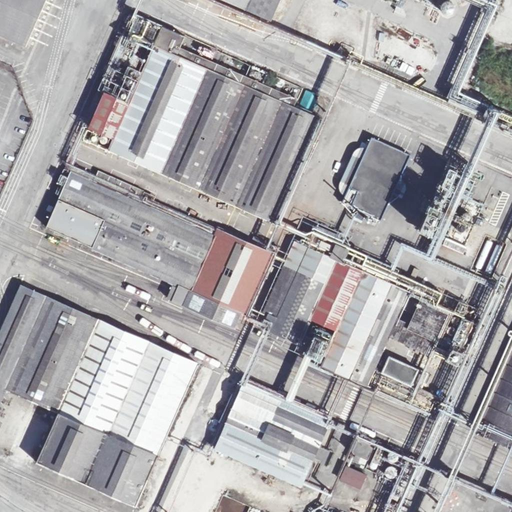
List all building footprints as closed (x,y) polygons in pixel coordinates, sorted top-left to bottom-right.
[(0,0),(0,35),(27,48),(31,39),(47,0),(0,0)] [(226,0),(274,20),(282,0),(226,0)] [(186,37),(164,27),(130,103),(108,94),(93,127),(116,137),(111,148),(274,221),(319,119),(294,107),(296,100),(268,87),(262,92),(179,56),(181,49),(186,37)] [(133,34),(121,61),(137,68),(142,55),(136,53),(143,38),(133,34)] [(268,87),(181,49),(179,56),(262,92),(268,87)] [(300,103),(315,109),(320,95),(305,89),(300,103)] [(411,158),(371,139),(362,160),(355,157),(341,189),(348,192),(341,208),(356,215),(353,222),(364,226),(366,220),(382,227),(395,198),(401,200),(404,193),(398,190),(411,158)] [(462,244),(494,173),(470,163),(426,260),(450,270),(462,244)] [(85,171),(75,167),(48,228),(179,288),(174,300),(236,329),(242,315),(249,319),(277,257),(220,231),(217,238),(187,224),(190,218),(177,212),(174,218),(82,179),(85,171)] [(286,214),(283,223),(298,228),(301,220),(286,214)] [(310,248),(303,244),(265,328),(302,345),(299,352),(325,364),(324,367),(429,414),(440,389),(438,383),(430,379),(430,377),(392,359),(386,372),(380,369),(393,340),(434,358),(455,312),(443,307),(448,296),(418,282),(413,293),(394,285),(398,275),(357,257),(352,267),(345,264),(351,251),(340,246),(343,239),(319,229),(310,248)] [(462,244),(450,270),(470,279),(482,253),(462,244)] [(193,365),(19,287),(0,328),(0,407),(7,392),(18,397),(55,414),(33,463),(137,509),(144,493),(138,490),(193,365)] [(464,318),(454,340),(464,345),(474,322),(464,318)] [(455,348),(452,358),(461,361),(464,351),(455,348)] [(511,356),(477,434),(511,450),(511,356)] [(244,383),(216,448),(301,486),(312,460),(319,446),(329,421),(244,383)] [(332,423),(343,427),(346,420),(334,416),(332,423)] [(377,442),(361,434),(351,458),(366,465),(377,442)] [(319,446),(312,460),(326,466),(333,452),(319,446)] [(369,477),(348,467),(342,480),(363,489),(369,477)]
